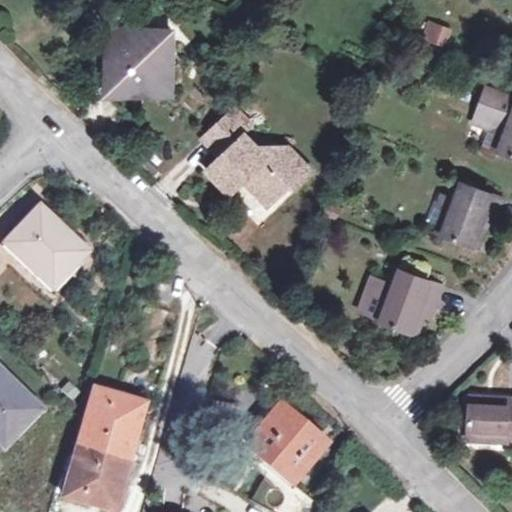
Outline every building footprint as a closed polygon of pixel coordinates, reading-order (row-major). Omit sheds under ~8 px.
[(423,40),(447,43),(448,23),(425,21),(423,40)] [(111,65),(105,73),(104,94),(152,95),(170,78),(170,65),(164,57),(170,51),(171,30),(122,29),(105,46),(105,60),(111,65)] [(511,96),(510,96),(503,115),(494,139),(490,148),(511,155),(511,96)] [(201,138),(216,152),(221,147),(225,151),(219,156),(206,168),(229,193),(241,182),(265,207),(283,190),(290,190),(311,171),(286,146),(275,156),(265,155),(244,133),(241,136),(237,131),(246,123),(233,109),(201,138)] [(487,136),(494,139),(503,115),(496,112),(487,136)] [(216,152),(219,156),(225,151),(221,147),(216,152)] [(454,179),(447,198),(436,224),(434,229),(475,245),(482,226),(486,217),(493,220),(502,197),(454,179)] [(430,221),(436,224),(447,198),(440,196),(430,221)] [(55,266),(62,273),(63,274),(85,252),(38,206),(4,243),(43,279),(55,266)] [(489,229),(493,220),(486,217),(482,226),(489,229)] [(55,266),(43,279),(50,286),(62,273),(55,266)] [(391,266),(384,285),(375,308),(372,317),(412,333),(419,315),(423,305),(431,307),(440,284),(391,266)] [(368,306),(375,308),(384,285),(377,283),(368,306)] [(427,318),(431,307),(423,305),(419,315),(427,318)] [(0,370),(0,444),(2,446),(39,409),(0,370)] [(108,511),(111,511),(143,402),(93,387),(61,499),(108,511)] [(490,435),(507,436),(511,436),(511,398),(469,396),(467,440),(490,441),(490,435)] [(255,460),(290,489),(297,479),(295,477),(325,442),(280,405),(247,442),(261,454),(255,460)]
